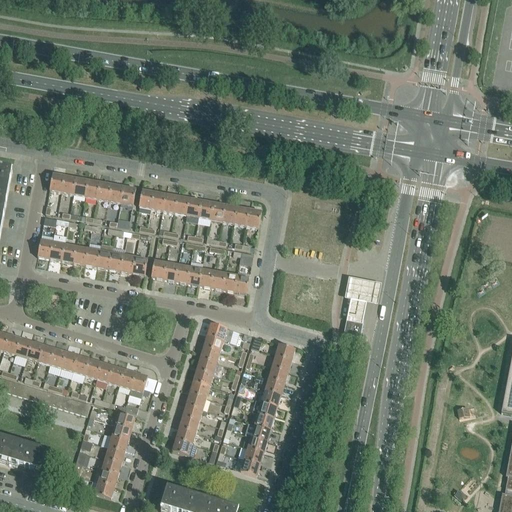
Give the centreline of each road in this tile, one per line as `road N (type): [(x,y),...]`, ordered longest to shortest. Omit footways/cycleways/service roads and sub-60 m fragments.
road 1 (primary): [(426,117),(0,41)]
road 2 (primary): [(0,76),(417,151)]
road 3 (tertiary): [(417,151),(344,511)]
road 4 (residential): [(257,323),(277,208),(271,193),(44,151)]
road 5 (tertiary): [(375,511),(439,155)]
road 6 (residential): [(272,511),(317,347),(257,323)]
road 7 (residential): [(186,307),(24,277)]
road 8 (residential): [(14,320),(168,366)]
road 9 (residential): [(127,511),(168,366)]
road 10 (residential): [(24,277),(44,151)]
road 11 (tertiary): [(446,121),(470,0)]
